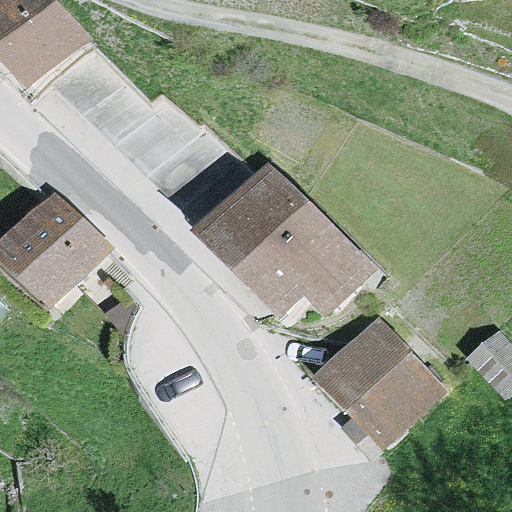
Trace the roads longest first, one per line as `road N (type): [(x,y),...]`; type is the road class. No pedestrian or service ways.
road 1 (tertiary): [(0,108),(170,270),(230,346),(267,415),(292,511)]
road 2 (residential): [(144,0),(378,49),(511,97)]
